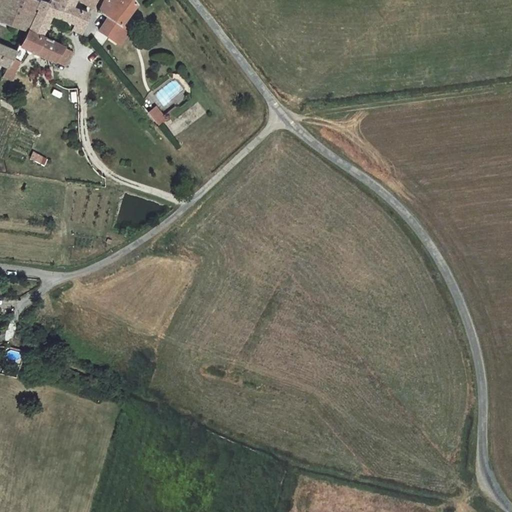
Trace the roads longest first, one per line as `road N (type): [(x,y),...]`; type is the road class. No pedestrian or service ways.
road 1 (unclassified): [(283,117),(393,201),(433,252),(475,347),(484,474),(511,511)]
road 2 (unclassified): [(0,268),(72,275),(103,263),(160,227),(283,117)]
road 3 (unclassified): [(190,0),(283,117)]
